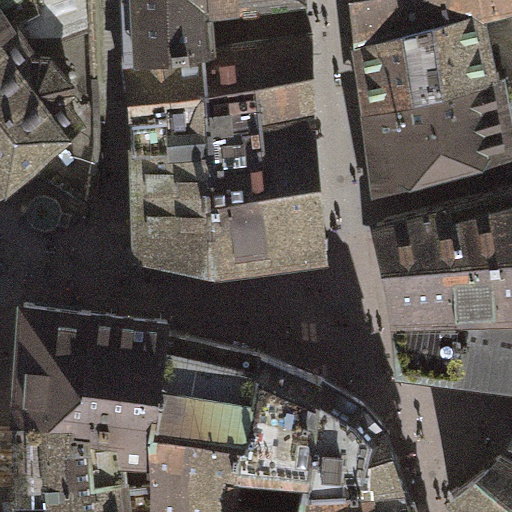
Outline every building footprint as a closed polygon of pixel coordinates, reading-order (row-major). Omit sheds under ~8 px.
[(9,24),(0,31),(0,183),(28,161),(89,113),(82,106),(77,101),(82,88),(78,72),(70,79),(47,55),(38,55),(34,59),(19,40),(58,40),(94,28),(92,0),(32,0),(36,10),(9,24)] [(307,0),(124,0),(130,56),(203,49),(213,48),(217,42),(310,34),(307,0)] [(511,145),(511,88),(503,90),(491,44),(484,46),(476,8),(508,0),(355,0),(361,59),(369,129),(375,185),(502,148),(511,145)] [(0,11),(0,31),(9,24),(0,11)] [(210,105),(214,261),(264,253),(316,247),(319,251),(332,248),(331,235),(325,231),(312,118),(310,34),(217,42),(213,48),(203,49),(210,105)] [(203,49),(130,56),(136,106),(138,251),(214,261),(210,105),(203,49)] [(89,113),(28,161),(82,198),(90,198),(100,141),(98,95),(82,106),(89,113)] [(384,262),(511,251),(511,180),(461,194),(384,215),(377,229),(381,246),(384,262)] [(493,310),(511,308),(511,251),(384,262),(394,312),(487,304),(493,310)] [(71,428),(84,427),(97,310),(24,301),(16,417),(70,417),(71,428)] [(402,362),(511,378),(511,308),(493,310),(487,304),(394,312),(402,362)] [(155,386),(167,326),(168,319),(97,310),(84,427),(89,474),(125,472),(123,452),(153,450),(155,386)] [(229,511),(232,500),(238,461),(242,438),(247,435),(258,349),(214,338),(167,326),(155,386),(153,450),(153,482),(154,511),(229,511)] [(305,467),(318,374),(258,349),(247,435),(242,438),(238,461),(305,467)] [(299,481),(400,474),(379,414),(357,394),(318,374),(305,467),(300,474),(299,481)] [(70,417),(16,417),(15,469),(23,511),(128,511),(126,483),(125,472),(89,474),(84,427),(71,428),(70,417)] [(511,511),(511,456),(502,451),(476,470),(450,490),(466,511),(511,511)] [(412,511),(400,474),(299,481),(292,511),(412,511)] [(126,483),(128,511),(154,511),(153,482),(126,483)] [(289,511),(232,500),(229,511),(289,511)]
